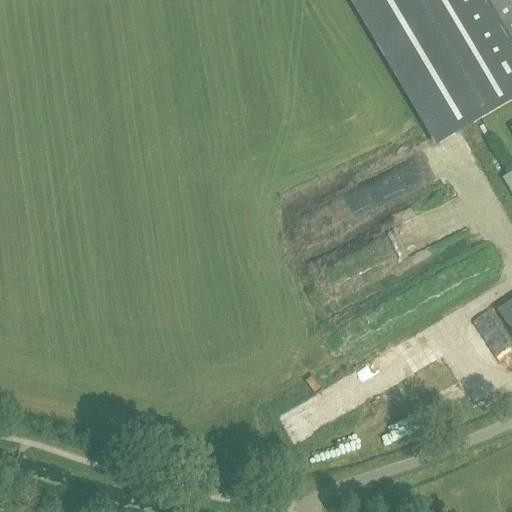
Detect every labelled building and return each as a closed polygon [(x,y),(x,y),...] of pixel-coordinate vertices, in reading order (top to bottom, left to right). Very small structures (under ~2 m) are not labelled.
[(511,0),(353,0),(439,144),(511,97),(511,0)] [(511,172),(503,178),(511,193),(511,172)] [(302,233),(334,222),(327,200),(294,211),(302,233)] [(456,202),(385,226),(391,246),(463,222),(456,202)] [(330,280),(393,256),(385,234),(322,259),(330,280)] [(344,314),(352,331),(457,284),(449,267),(344,314)] [(448,304),(457,319),(488,303),(480,287),(448,304)] [(511,331),(511,301),(498,311),(511,331)] [(485,310),(471,317),(477,330),(491,324),(485,310)] [(494,325),(482,333),(493,352),(506,344),(494,325)]
